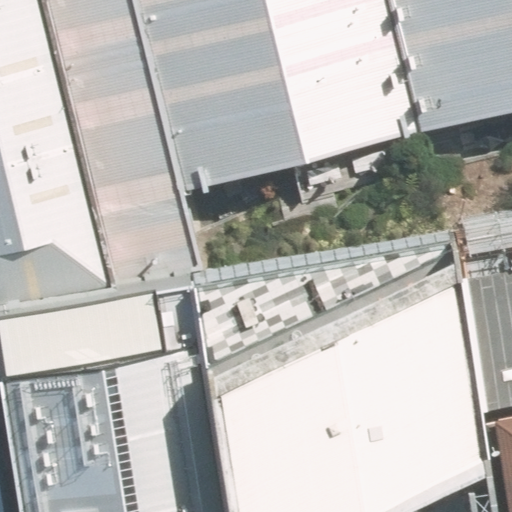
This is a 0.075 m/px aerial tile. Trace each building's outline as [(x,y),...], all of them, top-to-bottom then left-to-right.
[(48,0),(0,0),(0,300),(117,282),(48,0)] [(138,0),(48,0),(117,282),(192,266),(204,264),(185,185),(138,0)] [(388,0),(138,0),(185,185),(420,129),(388,0)] [(511,0),(388,0),(420,129),(511,107),(511,0)] [(511,217),(449,227),(451,243),(475,399),(511,393),(511,217)] [(381,511),(484,466),(475,399),(451,243),(204,354),(225,511),(381,511)] [(0,378),(21,511),(225,511),(204,354),(192,266),(117,282),(0,300),(0,378)] [(511,511),(511,404),(491,408),(507,511),(511,511)] [(0,511),(8,511),(0,458),(0,511)]
